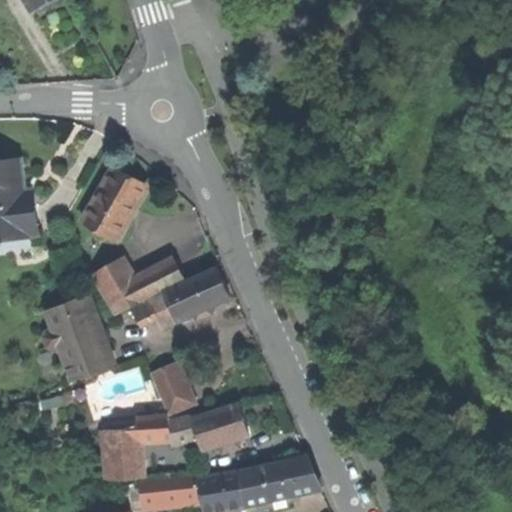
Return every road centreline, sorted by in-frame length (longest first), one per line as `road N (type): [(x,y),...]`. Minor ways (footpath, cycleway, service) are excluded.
road 1 (residential): [(353,511),(216,202),(176,131)]
road 2 (track): [(209,52),(295,57),(376,0)]
road 3 (residential): [(0,104),(136,101)]
